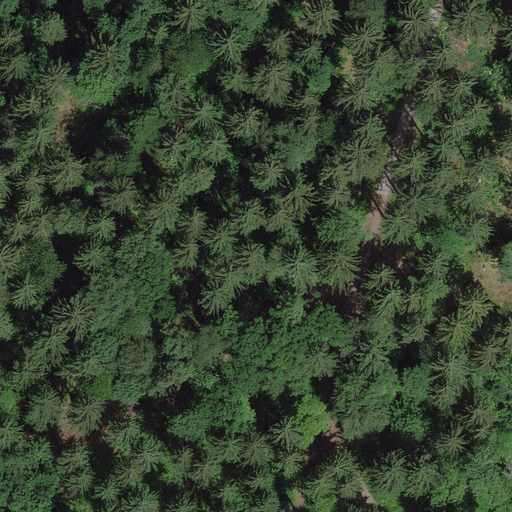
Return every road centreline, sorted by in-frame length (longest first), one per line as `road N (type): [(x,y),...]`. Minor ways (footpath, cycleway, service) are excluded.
road 1 (track): [(422,0),(353,251),(342,367),(352,451),(384,511)]
road 2 (track): [(329,0),(106,186),(0,325)]
